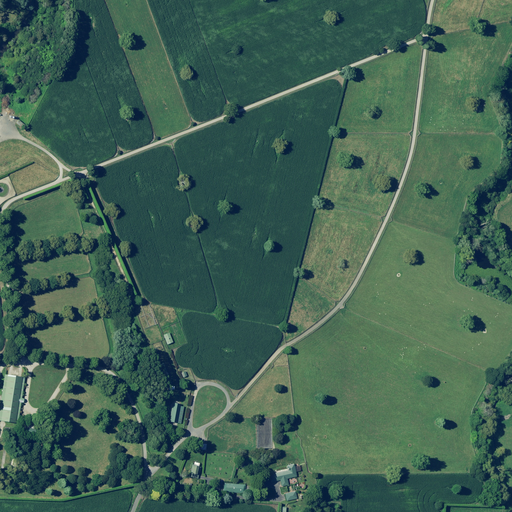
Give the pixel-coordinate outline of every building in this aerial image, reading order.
[(27,127),(19,120),(16,123),(24,130),(27,127)] [(173,342),(169,333),(163,335),(167,345),(173,342)] [(0,420),(18,423),(21,402),(23,402),(23,398),(21,398),(24,378),(15,376),(4,375),(0,405),(0,420)] [(180,404),(173,403),(169,422),(181,424),(184,407),(180,406),(180,404)] [(296,476),(294,464),(287,466),(288,470),(269,475),(270,482),(280,480),(281,487),(288,485),(287,479),(296,476)] [(200,467),(192,465),(191,470),(192,470),(191,474),(198,475),(200,467)] [(246,485),(224,483),(223,492),(245,493),(246,485)] [(297,499),(295,491),(285,494),(287,501),(297,499)]
